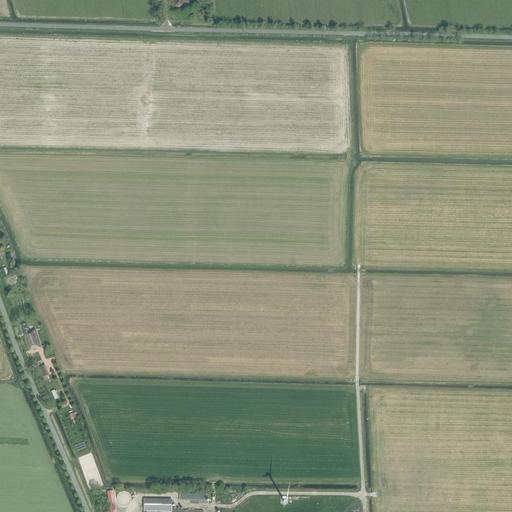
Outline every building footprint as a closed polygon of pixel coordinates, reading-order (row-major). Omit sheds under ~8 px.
[(188,5),(202,4),(201,0),(169,0),(169,11),(188,11),(188,5)] [(28,351),(40,347),(35,329),(29,331),(27,324),(21,326),(24,337),(28,351)] [(39,368),(45,381),(47,380),(45,375),(47,375),(43,366),(39,368)] [(107,492),(109,504),(115,503),(113,491),(107,492)] [(206,500),(206,494),(179,494),(179,499),(198,500),(198,504),(206,504),(206,500)] [(202,511),(203,510),(171,510),(171,500),(144,500),(143,511),(202,511)]
